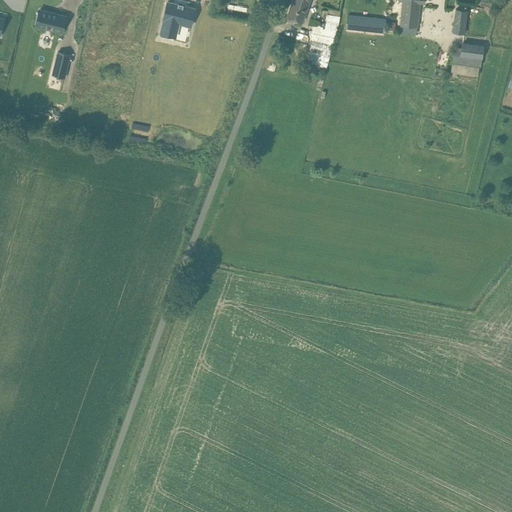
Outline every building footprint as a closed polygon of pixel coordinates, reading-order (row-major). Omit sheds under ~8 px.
[(163,19),(160,33),(176,37),(180,23),(191,26),(196,7),(167,0),(162,19),(163,19)] [(293,0),(287,16),(302,21),(309,0),(293,0)] [(398,0),(399,1),(402,1),(399,24),(400,24),(400,30),(416,32),(417,26),(418,27),(421,3),(425,3),(425,0),(398,0)] [(105,4),(101,21),(130,28),(128,36),(121,65),(131,68),(138,38),(132,37),(134,29),(138,12),(105,4)] [(48,9),(45,25),(71,31),(75,15),(48,9)] [(456,9),(454,19),(453,31),(464,33),(467,10),(456,9)] [(327,18),(327,27),(320,24),(314,24),(311,32),(310,44),(310,47),(309,56),(317,58),(329,59),(330,55),(330,49),(336,34),(336,33),(341,19),(341,14),(329,13),(327,18)] [(348,14),(347,29),(384,32),(385,17),(348,14)] [(215,41),(209,64),(222,68),(227,44),(215,41)] [(463,42),(462,47),(454,46),(450,76),(457,77),(457,73),(478,76),(479,66),(481,66),(483,45),(463,42)] [(67,65),(70,54),(58,51),(55,62),(67,65)] [(199,88),(191,112),(204,117),(212,93),(199,88)]
